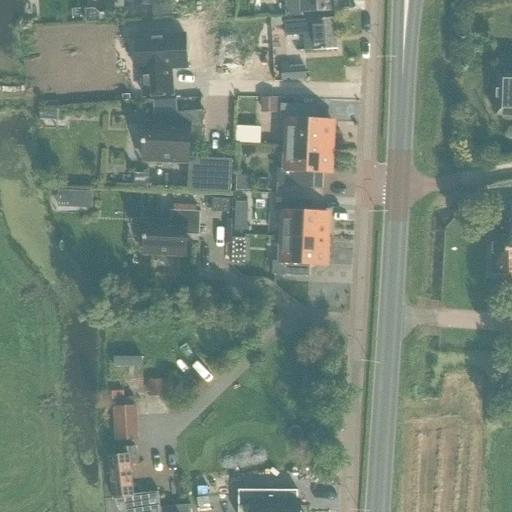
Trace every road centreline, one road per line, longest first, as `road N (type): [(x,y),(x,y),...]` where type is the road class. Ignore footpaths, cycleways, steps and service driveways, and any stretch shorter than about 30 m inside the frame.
road 1 (unclassified): [(364,185),(348,511)]
road 2 (primary): [(377,511),(397,186)]
road 3 (unknown): [(358,307),(301,315),(197,402)]
road 4 (unclassified): [(372,0),(364,185)]
road 5 (primary): [(397,186),(405,15)]
road 6 (unknown): [(369,89),(219,85)]
road 7 (unknown): [(389,314),(511,321)]
